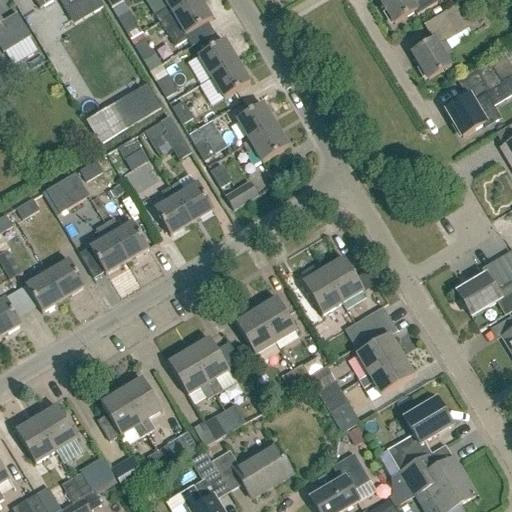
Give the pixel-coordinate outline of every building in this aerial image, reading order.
[(33,0),(40,11),(57,0),(33,0)] [(105,0),(112,10),(128,0),(105,0)] [(160,24),(199,1),(198,0),(162,0),(167,8),(155,15),(160,24)] [(378,0),(394,26),(415,13),(417,17),(437,5),(436,4),(432,6),(427,0),(378,0)] [(199,1),(160,24),(165,33),(178,25),(186,38),(212,22),(199,1)] [(433,42),(411,55),(428,82),(451,68),(444,57),(451,53),(445,43),(455,37),(466,30),(453,9),(443,16),(424,27),(433,42)] [(129,14),(118,20),(128,37),(139,30),(129,14)] [(2,25),(0,21),(0,49),(4,55),(31,39),(16,16),(2,25)] [(155,57),(145,40),(134,47),(150,74),(162,66),(156,56),(155,57)] [(211,80),(238,64),(225,43),(198,59),(211,80)] [(238,64),(211,80),(224,102),(251,86),(238,64)] [(491,108),(484,97),(490,94),(501,88),(488,67),(478,73),(459,85),(467,98),(445,111),(462,139),(484,126),(486,129),(499,121),(491,108)] [(168,78),(157,85),(166,101),(177,94),(168,78)] [(147,87),(113,107),(127,131),(161,110),(147,87)] [(184,105),(172,111),(182,127),(193,120),(184,105)] [(243,148),(276,128),(263,107),(237,123),(244,134),(237,138),(243,148)] [(192,156),(170,120),(145,135),(152,147),(165,139),(180,164),(192,156)] [(276,128),(243,148),(248,156),(255,152),(262,165),(289,149),(276,128)] [(205,140),(194,147),(204,164),(215,157),(205,140)] [(125,162),(141,152),(135,141),(118,151),(125,162)] [(87,185),(103,175),(97,164),(80,174),(87,185)] [(222,168),(211,174),(220,191),(232,184),(222,168)] [(89,199),(76,177),(46,194),(60,217),(89,199)] [(170,189),(176,199),(193,226),(214,213),(198,186),(185,194),(179,184),(170,189)] [(234,213),(258,198),(250,184),(225,199),(234,213)] [(193,226),(176,199),(170,189),(161,195),(166,205),(155,212),(171,239),(193,226)] [(23,223),(40,213),(33,202),(16,212),(23,223)] [(0,236),(13,229),(6,218),(0,221),(0,236)] [(112,238),(128,265),(149,252),(133,225),(120,233),(114,221),(105,226),(112,238)] [(106,277),(128,265),(112,238),(105,226),(95,232),(102,243),(90,251),(106,277)] [(21,274),(8,253),(0,258),(0,263),(10,280),(21,274)] [(44,269),(64,303),(85,290),(69,263),(67,264),(63,257),(44,269)] [(323,274),(343,307),(364,294),(344,261),(323,274)] [(511,314),(511,282),(505,286),(492,266),(482,272),(486,278),(457,295),(472,320),(497,304),(498,305),(506,318),(511,314)] [(42,316),(64,303),(44,269),(34,275),(38,282),(26,289),(42,316)] [(323,319),(343,307),(323,274),(303,286),(323,319)] [(0,304),(0,340),(0,341),(22,328),(6,301),(0,304)] [(256,314),(276,347),(297,334),(277,301),(256,314)] [(255,359),(276,347),(256,314),(235,326),(255,359)] [(394,328),(387,316),(368,327),(376,339),(394,328)] [(511,319),(510,320),(511,324),(511,333),(502,339),(511,355),(511,319)] [(376,339),(368,327),(365,321),(355,327),(365,345),(376,339)] [(355,327),(344,333),(355,352),(365,345),(355,327)] [(368,378),(402,358),(389,337),(356,357),(368,377),(368,378)] [(209,387),(215,397),(222,393),(216,383),(229,374),(210,341),(189,354),(209,387)] [(207,402),(215,397),(209,387),(189,354),(168,366),(188,399),(201,392),(207,402)] [(368,378),(368,377),(358,383),(363,391),(373,385),(381,399),(414,379),(402,358),(368,378)] [(313,386),(309,379),(302,367),(291,373),(303,392),(313,386)] [(336,384),(327,368),(309,379),(313,386),(318,394),(336,384)] [(245,397),(255,390),(245,373),(234,379),(245,397)] [(303,392),(291,373),(281,379),(293,398),(303,392)] [(142,427),(147,436),(155,432),(149,422),(162,415),(142,381),(122,394),(142,427)] [(318,394),(317,395),(324,405),(342,395),(336,384),(318,394)] [(140,441),(147,436),(142,427),(122,394),(101,406),(108,417),(98,423),(110,444),(120,438),(121,439),(134,432),(140,441)] [(342,436),(360,425),(342,395),(324,405),(342,436)] [(424,461),(432,457),(425,445),(452,428),(437,403),(405,423),(413,437),(387,452),(400,475),(424,461)] [(224,414),(235,432),(245,427),(234,408),(224,414)] [(77,443),(57,410),(36,422),(56,455),(61,463),(68,459),(64,451),(77,443)] [(235,432),(224,414),(214,420),(225,438),(235,432)] [(16,434),(36,468),(56,455),(36,422),(16,434)] [(205,449),(216,443),(205,424),(194,431),(205,449)] [(167,448),(167,449),(178,466),(188,461),(198,455),(187,436),(176,442),(167,448)] [(217,474),(218,475),(230,495),(243,487),(251,501),(293,477),(276,448),(239,470),(230,454),(212,465),(217,474)] [(157,455),(168,473),(178,466),(167,449),(157,455)] [(168,473),(157,455),(147,461),(158,479),(168,473)] [(191,464),(202,482),(216,474),(206,456),(191,464)] [(317,511),(348,511),(359,506),(351,492),(367,482),(353,458),(333,470),(342,484),(311,502),(317,511)] [(124,493),(145,481),(132,459),(111,471),(124,493)] [(432,474),(424,461),(400,475),(415,500),(416,500),(423,511),(454,511),(460,509),(476,499),(453,461),(432,474)] [(0,489),(10,483),(0,466),(0,503),(4,501),(0,495),(0,489)] [(230,495),(218,475),(217,474),(179,496),(188,511),(220,511),(216,504),(230,495)] [(81,475),(71,481),(82,499),(92,493),(81,475)] [(73,505),(82,499),(71,481),(62,486),(73,505)] [(45,511),(60,511),(61,511),(49,490),(48,489),(36,497),(45,511)] [(45,511),(36,497),(12,511),(45,511)] [(85,504),(90,511),(91,511),(101,506),(96,497),(85,504)] [(389,511),(383,502),(367,511),(389,511)]
